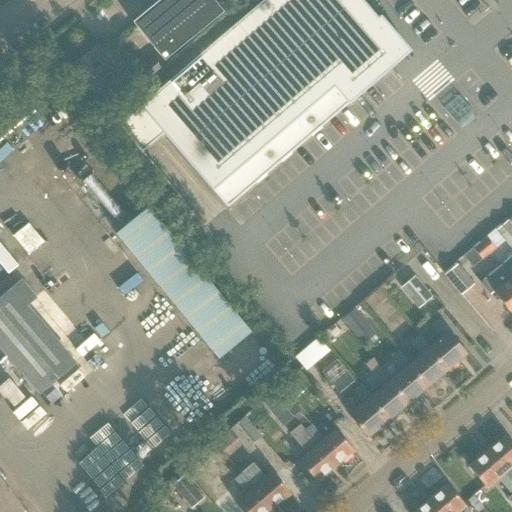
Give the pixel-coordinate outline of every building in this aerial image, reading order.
[(393,41),(357,0),(267,0),(118,127),(136,150),(159,130),(227,209),(386,72),(393,41)] [(163,61),(223,13),(212,0),(160,0),(132,23),(163,61)] [(94,49),(69,69),(99,106),(124,86),(94,49)] [(115,234),(218,358),(250,331),(147,207),(115,234)] [(511,225),(508,221),(499,229),(511,244),(511,225)] [(111,235),(102,242),(111,253),(120,246),(111,235)] [(488,239),(481,244),(489,254),(495,248),(488,239)] [(489,254),(481,244),(474,250),(482,259),(489,254)] [(15,257),(32,265),(37,254),(20,245),(15,257)] [(511,255),(500,266),(511,280),(511,255)] [(32,274),(41,286),(62,269),(53,257),(32,274)] [(456,266),(444,276),(461,296),(473,286),(456,266)] [(511,280),(500,266),(479,283),(489,295),(492,293),(511,316),(511,280)] [(125,275),(144,297),(154,289),(135,267),(125,275)] [(414,278),(405,285),(420,304),(430,297),(414,278)] [(21,282),(0,299),(0,348),(38,394),(75,364),(26,307),(35,299),(21,282)] [(348,325),(360,340),(372,331),(359,316),(348,325)] [(442,338),(429,348),(427,350),(446,372),(466,355),(447,334),(449,332),(438,319),(431,325),(442,338)] [(422,354),(410,365),(408,366),(427,389),(446,372),(427,350),(429,348),(418,336),(411,342),(422,354)] [(95,350),(77,364),(85,374),(103,360),(95,350)] [(402,371),(390,381),(388,383),(407,405),(427,389),(408,366),(410,365),(399,352),(391,359),(402,371)] [(369,400),(388,422),(407,405),(388,383),(390,381),(380,369),(373,375),(383,387),(371,398),(369,400)] [(315,408),(323,401),(307,382),(299,372),(290,380),(299,389),(315,408)] [(307,382),(323,401),(333,393),(317,374),(307,382)] [(388,422),(369,400),(371,398),(360,385),(353,391),(364,404),(350,416),(368,438),(388,422)] [(273,393),(262,402),(276,419),(287,410),(273,393)] [(230,429),(247,449),(261,437),(244,417),(230,429)] [(335,467),(304,430),(299,424),(289,433),(308,455),(300,462),(316,482),(335,467)] [(335,467),(353,451),(336,431),(322,443),(318,439),(321,437),(310,424),(304,430),(335,467)] [(511,466),(511,444),(505,436),(487,451),(511,480),(511,472),(509,469),(511,466)] [(511,480),(487,451),(469,466),(487,487),(501,475),(505,480),(502,482),(511,493),(511,480)] [(186,472),(204,494),(218,482),(199,460),(186,472)] [(254,463),(248,469),(241,474),(272,510),(290,494),(272,474),(267,479),(254,463)] [(241,474),(234,480),(244,491),(246,489),(250,493),(236,505),(242,511),(269,511),(272,510),(241,474)] [(439,511),(457,511),(465,506),(448,485),(429,500),(439,511)] [(439,511),(429,500),(415,511),(439,511)]
